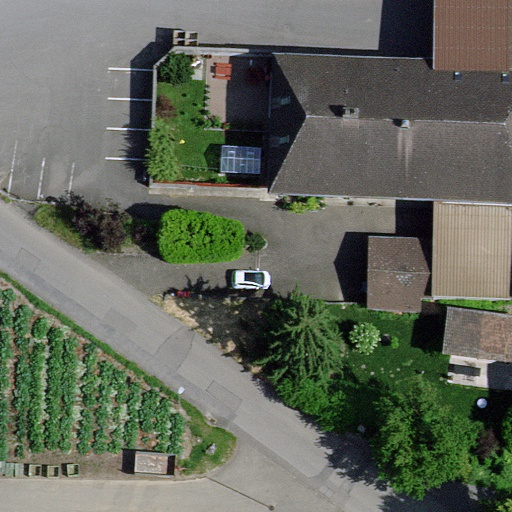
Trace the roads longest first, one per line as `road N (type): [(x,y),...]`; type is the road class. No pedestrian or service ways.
road 1 (unknown): [(0,7),(46,0),(445,0),(511,10)]
road 2 (residential): [(398,511),(0,233)]
road 3 (track): [(0,500),(224,510),(269,499),(337,465)]
